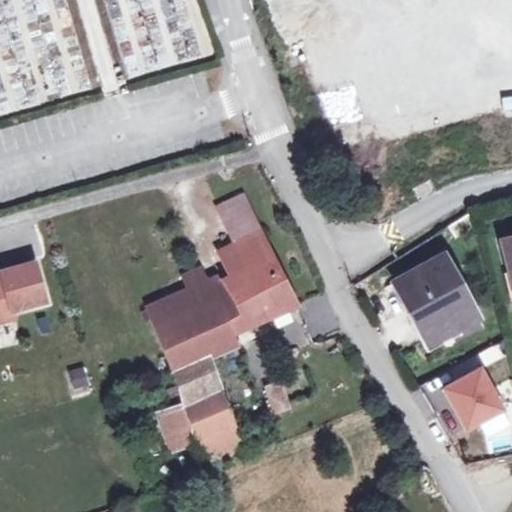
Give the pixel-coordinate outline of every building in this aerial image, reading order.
[(511,0),(316,0),(327,38),(351,31),(356,48),(332,54),(351,122),(369,117),(425,101),(447,95),(498,80),(511,76),(511,0)] [(327,38),(332,54),(356,48),(351,31),(327,38)] [(501,91),(498,80),(447,95),(450,104),(501,91)] [(428,111),(425,101),(369,117),(371,126),(428,111)] [(60,183),(57,170),(12,180),(15,193),(60,183)] [(222,280),(246,326),(296,304),(242,195),(217,207),(234,244),(218,251),(228,271),(240,265),(242,270),(222,280)] [(511,238),(503,241),(511,275),(511,238)] [(428,352),(462,332),(460,327),(479,317),(442,254),(395,281),(427,338),(421,341),(428,352)] [(2,275),(0,275),(0,316),(13,313),(13,310),(46,301),(35,262),(0,272),(2,275)] [(237,342),(232,331),(212,284),(210,280),(206,281),(201,268),(183,276),(189,289),(147,306),(171,371),(209,354),(237,342)] [(232,331),(246,326),(222,280),(212,284),(232,331)] [(0,316),(0,323),(15,319),(13,313),(0,316)] [(460,327),(462,332),(464,336),(484,325),(479,317),(460,327)] [(171,371),(182,404),(195,441),(202,461),(207,459),(211,467),(232,457),(229,448),(243,443),(209,354),(171,371)] [(81,366),(67,371),(74,388),(87,383),(81,366)] [(482,366),(443,387),(468,434),(508,412),(482,366)] [(270,412),(289,410),(285,388),(267,391),(270,412)] [(171,449),(195,441),(182,404),(159,413),(171,449)]
